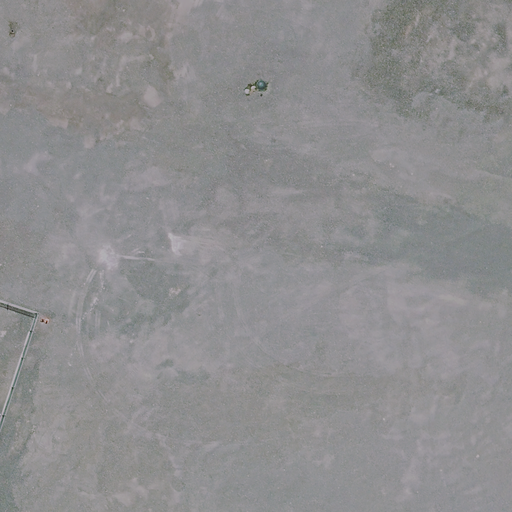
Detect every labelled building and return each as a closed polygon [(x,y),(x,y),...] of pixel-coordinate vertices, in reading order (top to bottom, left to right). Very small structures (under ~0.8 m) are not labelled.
[(83,13),(42,0),(0,0),(0,27),(72,50),(83,13)] [(386,0),(258,0),(245,39),(359,79),(386,0)] [(472,106),(447,98),(429,155),(454,162),(472,106)] [(113,170),(45,148),(37,173),(105,195),(113,170)] [(511,155),(500,192),(511,196),(511,155)] [(29,198),(0,284),(0,478),(13,438),(87,217),(29,198)] [(309,250),(142,198),(117,278),(283,330),(309,250)] [(273,341),(99,300),(83,367),(257,408),(273,341)] [(249,422),(73,397),(61,478),(237,503),(249,422)]
